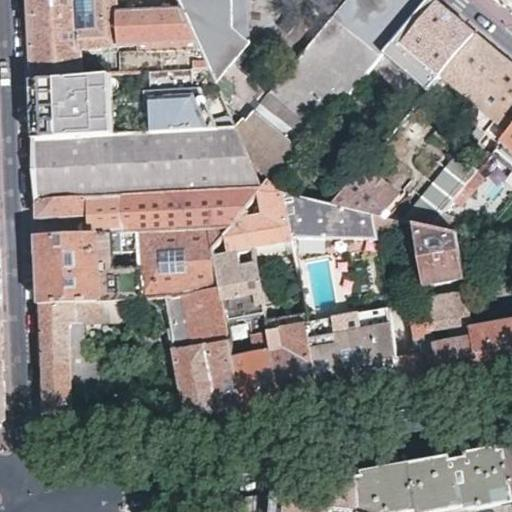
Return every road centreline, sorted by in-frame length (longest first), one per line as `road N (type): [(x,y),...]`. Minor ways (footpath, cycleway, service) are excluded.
road 1 (secondary): [(46,503),(511,413)]
road 2 (residential): [(16,237),(28,428),(46,503)]
road 3 (residential): [(8,0),(16,237)]
